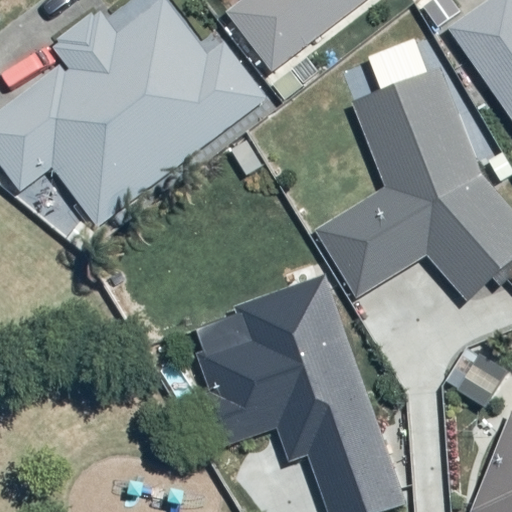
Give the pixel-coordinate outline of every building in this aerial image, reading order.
[(257,0),(234,15),(275,72),(373,0),(257,0)] [(511,0),(498,0),(451,31),(511,118),(511,0)] [(55,170),(103,228),(271,101),(232,46),(215,61),(172,5),(122,40),(108,15),(63,51),(74,68),(0,120),(0,168),(20,196),(55,170)] [(322,232),(364,299),(433,257),(474,306),(511,277),(511,206),(489,181),(448,72),(361,105),(390,189),(322,232)] [(332,511),(401,511),(411,509),(334,280),(247,310),(260,347),(209,360),(238,449),(282,435),(294,465),(315,455),(332,511)] [(509,378),(464,348),(443,379),(488,409),(509,378)] [(511,511),(511,432),(478,511),(511,511)]
